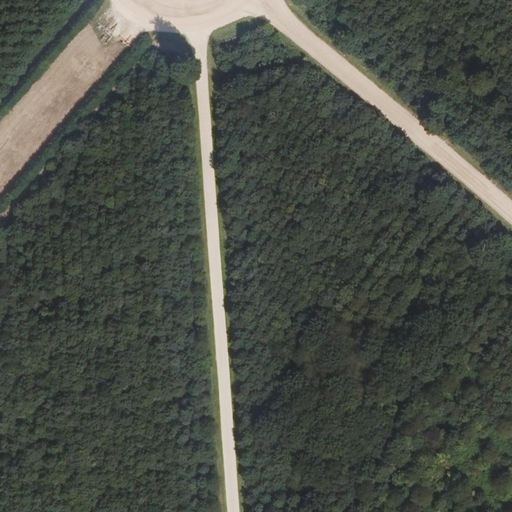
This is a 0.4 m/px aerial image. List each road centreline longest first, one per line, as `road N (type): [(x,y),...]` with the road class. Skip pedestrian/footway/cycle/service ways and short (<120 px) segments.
road 1 (track): [(196,17),(234,511)]
road 2 (track): [(260,0),(511,215)]
road 3 (track): [(137,0),(0,155)]
